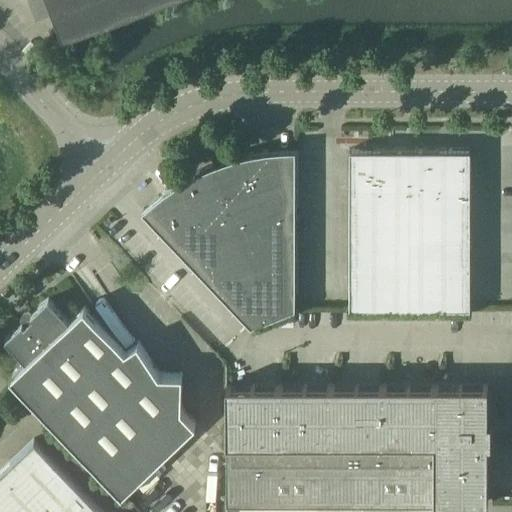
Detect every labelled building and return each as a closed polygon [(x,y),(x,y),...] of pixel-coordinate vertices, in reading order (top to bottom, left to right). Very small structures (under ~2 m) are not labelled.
[(52,0),(57,10),(58,10),(60,14),(55,16),(63,37),(84,29),(82,24),(144,0),(52,0)] [(251,324),(287,309),(295,306),(296,148),(281,149),(267,150),(253,152),(240,155),(226,159),(204,167),(200,169),(188,176),(176,183),(164,191),(152,201),(142,209),(251,324)] [(470,148),(350,148),(350,306),(471,306),(470,148)] [(10,375),(122,492),(196,422),(182,407),(183,372),(160,372),(138,340),(126,348),(113,335),(84,304),(69,319),(49,297),(31,314),(33,316),(25,324),(23,322),(5,339),(25,360),(11,374),(10,375)] [(227,501),(287,501),(488,501),(488,442),(491,442),(491,420),(488,420),(488,384),(460,384),(460,385),(459,389),(439,384),(408,384),(408,385),(407,389),(387,384),(356,384),(356,385),(355,389),(335,384),(304,384),(304,385),(303,389),(284,384),(252,384),(252,385),(251,389),(232,384),(228,384),(228,364),(227,364),(227,367),(227,388),(227,501)] [(0,511),(103,511),(34,438),(10,461),(0,470),(0,511)] [(229,503),(228,511),(256,511),(257,503),(229,503)]
